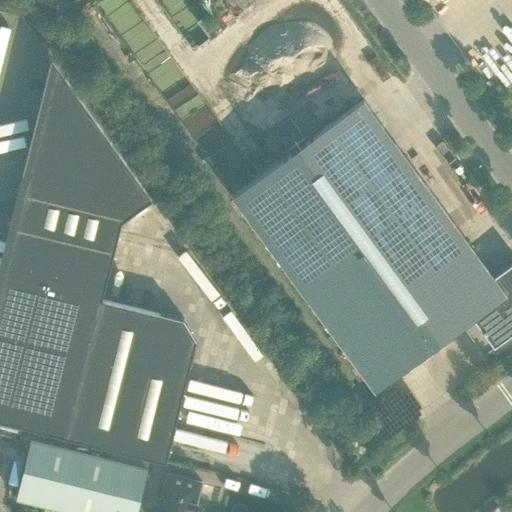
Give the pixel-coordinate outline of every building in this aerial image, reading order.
[(57,68),(0,293),(0,420),(166,462),(196,340),(184,320),(102,299),(121,222),(152,200),(51,58),(51,59),(57,68)] [(511,262),(493,276),(418,174),(364,99),(233,195),(376,390),(463,326),(484,356),(511,335),(511,262)] [(32,440),(17,498),(73,511),(137,511),(149,470),(32,440)] [(194,511),(203,481),(167,473),(157,511),(194,511)] [(511,511),(511,506),(508,500),(487,511),(511,511)]
